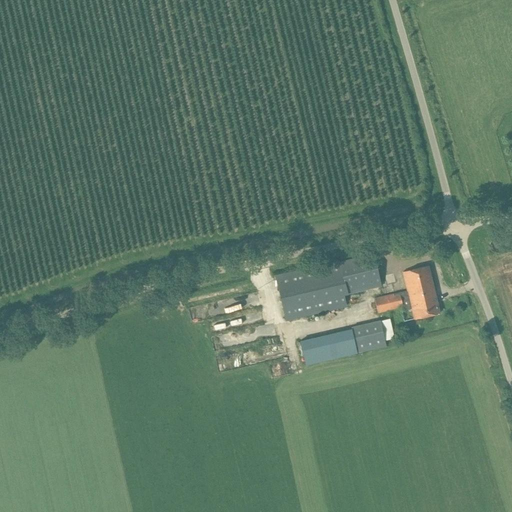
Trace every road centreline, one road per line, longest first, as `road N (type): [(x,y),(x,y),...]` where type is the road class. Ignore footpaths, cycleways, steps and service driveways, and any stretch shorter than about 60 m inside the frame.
road 1 (unclassified): [(0,337),(150,288),(416,229),(452,228)]
road 2 (unclassified): [(452,228),(386,0)]
road 3 (unclassified): [(511,383),(452,228)]
